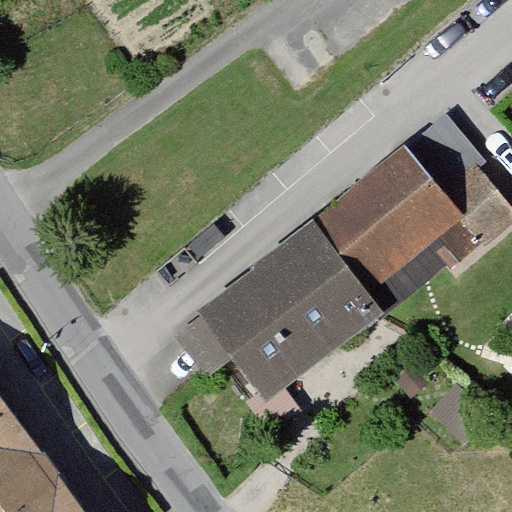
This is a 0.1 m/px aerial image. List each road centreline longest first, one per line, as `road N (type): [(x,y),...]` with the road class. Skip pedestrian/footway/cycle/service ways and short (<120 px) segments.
road 1 (unknown): [(0,218),(257,31)]
road 2 (residential): [(91,362),(196,511)]
road 3 (residential): [(91,362),(0,218)]
